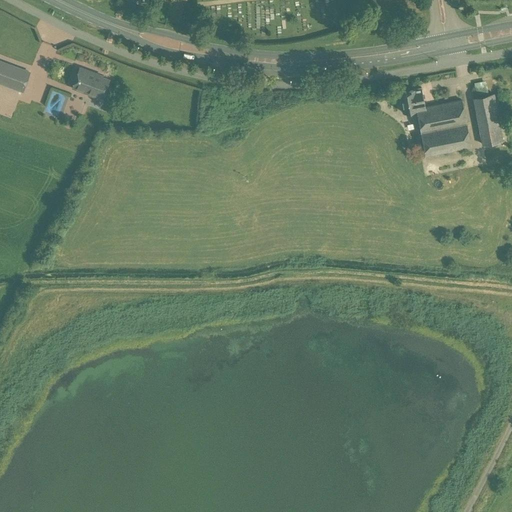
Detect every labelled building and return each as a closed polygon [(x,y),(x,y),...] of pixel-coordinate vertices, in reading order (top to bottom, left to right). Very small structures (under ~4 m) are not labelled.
[(0,83),(22,92),(30,71),(0,59),(0,83)] [(102,97),(109,80),(101,77),(102,75),(80,67),(72,87),(94,96),(95,94),(102,97)] [(488,79),(475,81),(476,89),(488,88),(488,79)] [(425,107),(421,87),(407,90),(408,92),(399,93),(402,111),(411,109),(412,114),(417,113),(425,155),(470,146),(461,99),(425,107)] [(482,144),(502,140),(493,94),(473,97),(482,144)]
